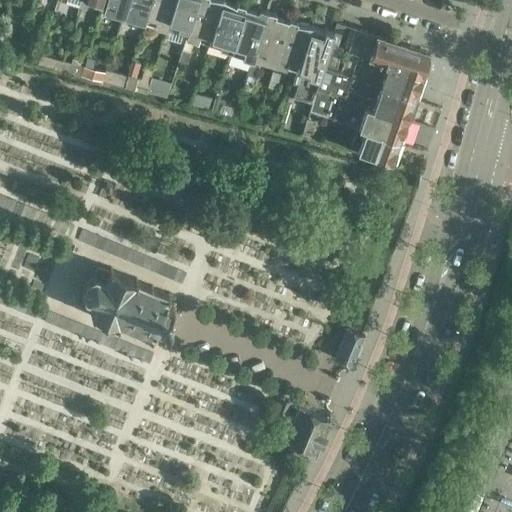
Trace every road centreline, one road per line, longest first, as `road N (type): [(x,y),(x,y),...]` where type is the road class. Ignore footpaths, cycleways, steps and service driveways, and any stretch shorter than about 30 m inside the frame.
road 1 (secondary): [(408,370),(449,286),(488,159)]
road 2 (secondary): [(465,153),(408,370)]
road 3 (residential): [(460,511),(511,393)]
road 4 (secondary): [(498,30),(465,153)]
